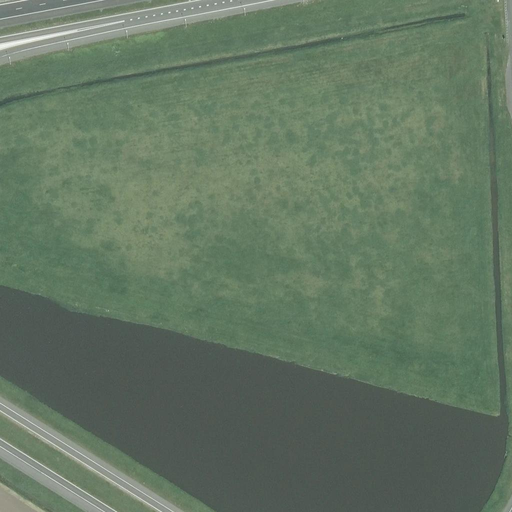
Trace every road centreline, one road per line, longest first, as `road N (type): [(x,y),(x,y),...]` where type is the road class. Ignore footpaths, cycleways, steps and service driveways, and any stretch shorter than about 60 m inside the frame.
road 1 (motorway): [(167,511),(0,406)]
road 2 (motorway): [(0,54),(124,20)]
road 3 (motorway): [(0,443),(108,511)]
road 4 (motorway): [(0,41),(124,20)]
